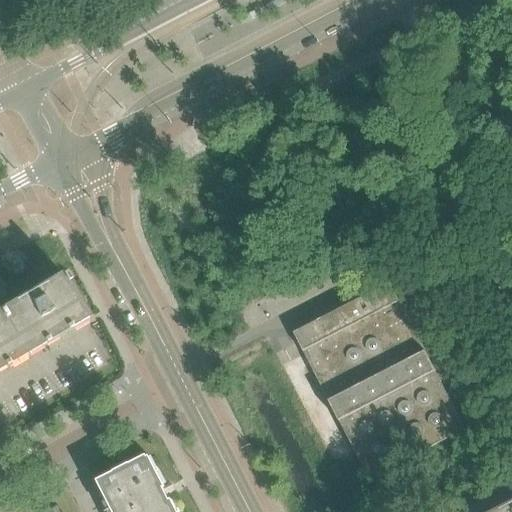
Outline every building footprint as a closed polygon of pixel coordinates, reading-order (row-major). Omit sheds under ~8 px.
[(86,1),(85,0),(65,0),(70,9),(86,1)] [(85,317),(64,281),(65,280),(60,272),(59,272),(31,288),(31,289),(24,293),(0,306),(0,311),(26,355),(46,344),(44,341),(52,336),(54,339),(84,321),(82,319),(85,317)] [(465,430),(439,380),(421,344),(422,343),(424,339),(424,336),(423,333),(420,330),(417,329),(413,330),(389,283),(293,333),(316,378),(317,380),(314,382),(313,386),(313,389),(314,391),(315,392),(318,394),(322,395),(324,394),(369,480),(465,430)] [(26,355),(0,311),(0,366),(4,364),(6,367),(26,355)] [(170,501),(168,498),(164,500),(160,492),(164,490),(162,487),(163,487),(148,458),(147,458),(146,456),(145,457),(99,481),(99,480),(98,481),(100,486),(101,486),(103,490),(107,488),(119,511),(176,511),(171,501),(170,501)] [(511,511),(511,501),(490,511),(511,511)]
